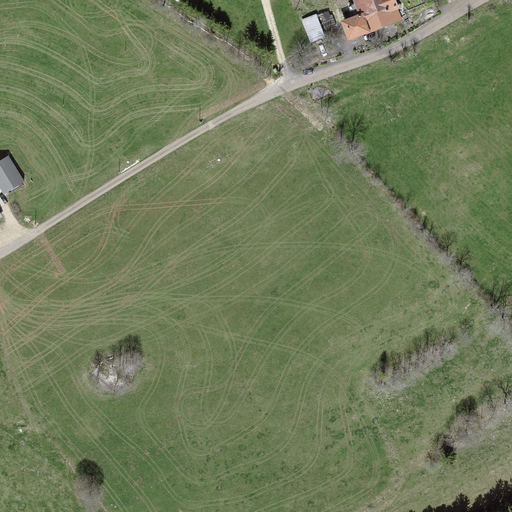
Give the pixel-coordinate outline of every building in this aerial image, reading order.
[(349,37),(400,18),(397,10),(400,8),(401,5),(398,3),(395,4),(393,0),(353,0),(356,6),(349,8),(354,20),(344,24),(349,37)] [(308,35),(321,30),(315,16),(302,21),(308,35)] [(311,42),(324,37),(321,30),(308,35),(311,42)] [(327,81),(307,90),(313,103),(333,94),(327,81)] [(0,187),(1,189),(21,177),(8,156),(0,160),(0,187)]
